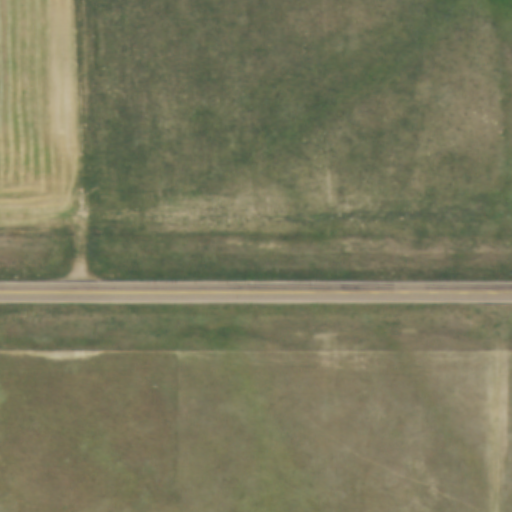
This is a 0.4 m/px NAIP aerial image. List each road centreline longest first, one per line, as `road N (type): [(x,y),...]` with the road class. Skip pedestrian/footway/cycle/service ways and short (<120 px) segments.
road 1 (secondary): [(511,296),(0,294)]
road 2 (track): [(81,294),(84,0)]
road 3 (track): [(499,511),(500,296)]
